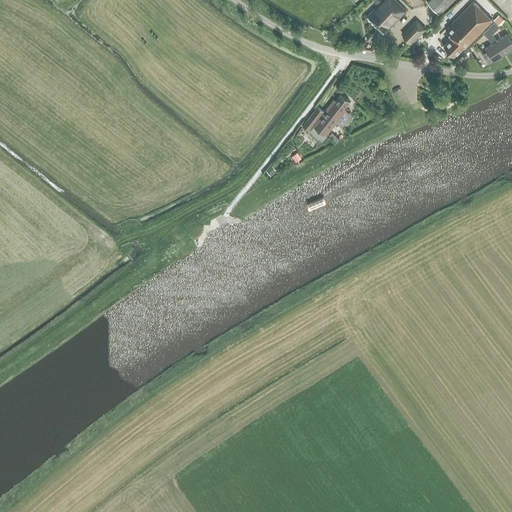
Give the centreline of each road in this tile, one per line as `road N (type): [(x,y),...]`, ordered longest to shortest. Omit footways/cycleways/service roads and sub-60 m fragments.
road 1 (residential): [(511,71),(468,76),(344,55)]
road 2 (unclassified): [(344,55),(302,42),(233,0)]
